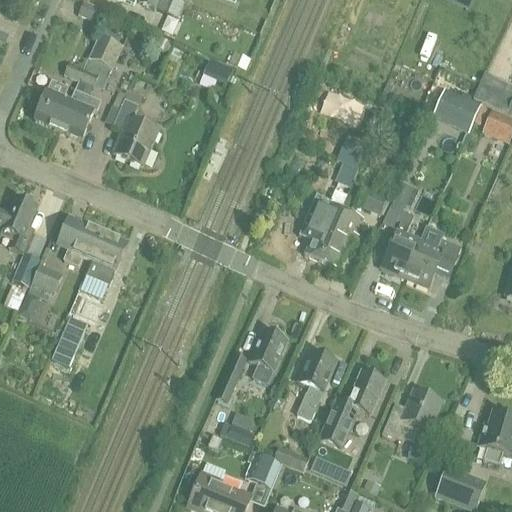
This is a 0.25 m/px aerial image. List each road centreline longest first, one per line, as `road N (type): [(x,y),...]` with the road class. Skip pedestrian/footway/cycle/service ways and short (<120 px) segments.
road 1 (residential): [(511,363),(342,307),(0,157)]
road 2 (residential): [(0,121),(51,0)]
